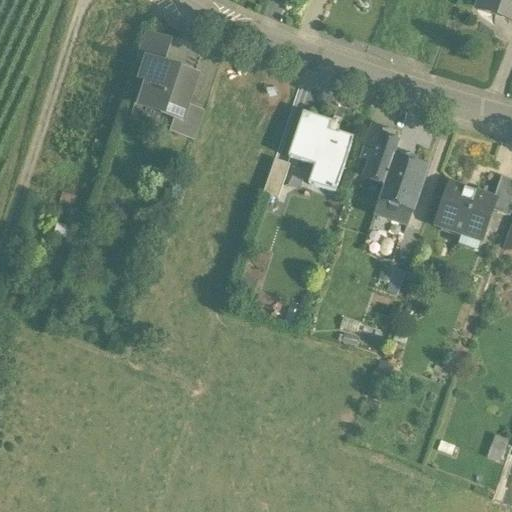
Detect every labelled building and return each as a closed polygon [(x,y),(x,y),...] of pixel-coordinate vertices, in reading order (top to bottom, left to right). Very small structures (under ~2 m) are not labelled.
[(511,0),(482,0),(478,14),(511,24),(511,0)] [(168,43),(145,35),(136,63),(147,66),(148,65),(159,69),(168,43)] [(159,69),(148,65),(147,66),(142,81),(150,84),(141,110),(179,123),(180,123),(185,108),(194,80),(159,69)] [(204,114),(185,108),(180,123),(179,123),(174,138),(194,144),(204,114)] [(331,126),(302,116),(287,161),(314,170),(308,188),(334,197),(353,142),(338,136),(337,138),(328,135),(331,126)] [(369,130),(359,160),(371,164),(372,165),(380,140),(382,134),(369,130)] [(380,140),(372,165),(371,164),(365,181),(384,188),(398,146),(380,140)] [(384,188),(376,211),(384,213),(381,220),(406,229),(425,172),(407,166),(409,160),(395,156),(398,147),(398,146),(384,188)] [(274,163),(262,197),(278,202),(289,168),(274,163)] [(511,210),(511,183),(500,179),(492,204),(493,204),(490,214),(509,220),(511,210)] [(492,204),(449,189),(436,228),(464,237),(466,231),(482,236),(490,214),(493,204),(492,204)] [(377,286),(399,293),(406,274),(383,267),(377,286)] [(485,458),(499,464),(508,443),(494,437),(485,458)]
